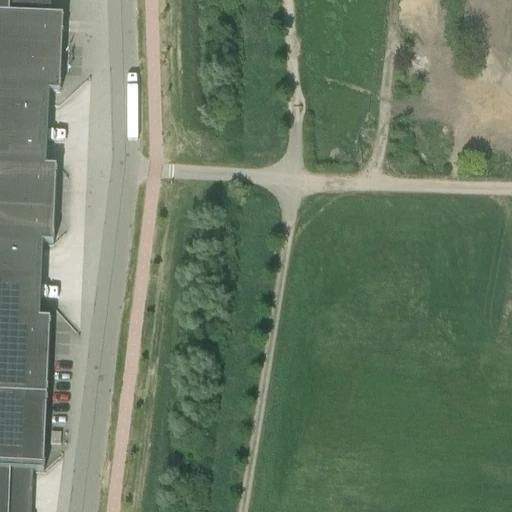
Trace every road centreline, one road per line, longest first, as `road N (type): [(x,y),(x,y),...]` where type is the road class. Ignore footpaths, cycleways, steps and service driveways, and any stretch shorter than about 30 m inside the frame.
road 1 (unclassified): [(120,169),(511,187)]
road 2 (unclassified): [(81,511),(120,169)]
road 3 (track): [(292,177),(236,511)]
road 4 (unclassified): [(120,169),(119,0)]
road 5 (track): [(296,125),(287,0)]
